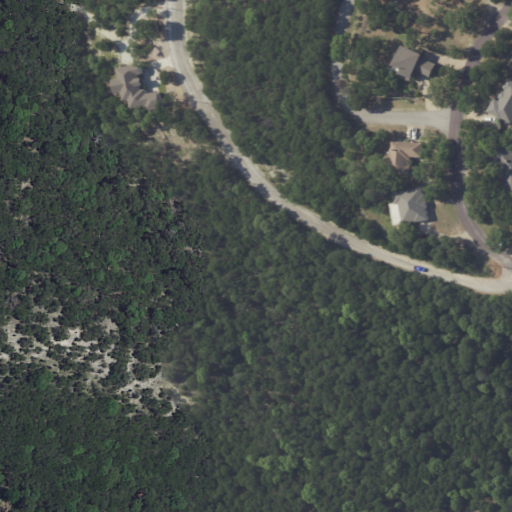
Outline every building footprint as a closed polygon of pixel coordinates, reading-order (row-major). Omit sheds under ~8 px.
[(440,65),(435,75),(429,73),(428,74),(422,71),(418,78),(408,73),(410,69),(402,65),(410,45),(429,54),(427,58),(440,65)] [(120,67),(122,78),(117,79),(119,93),(125,92),(127,100),(131,99),(133,108),(147,105),(148,110),(161,108),(158,91),(146,93),(141,64),(120,67)] [(504,118),(492,112),(499,99),(504,101),(506,99),(503,98),(507,91),(509,92),(511,89),(508,88),(511,80),(511,122),(506,119),(504,118)] [(408,142),(427,143),(426,158),(416,157),(416,161),(415,161),(414,166),(416,166),(415,175),(394,174),(395,166),(393,166),(391,164),(391,160),(394,158),(395,158),(396,143),(398,141),(408,142)] [(501,166),(494,155),(511,143),(511,195),(509,196),(506,173),(501,166)] [(432,204),(433,208),(431,208),(434,220),(421,223),(421,221),(408,224),(404,205),(401,205),(398,193),(427,188),(428,195),(429,194),(430,202),(431,201),(432,204)]
